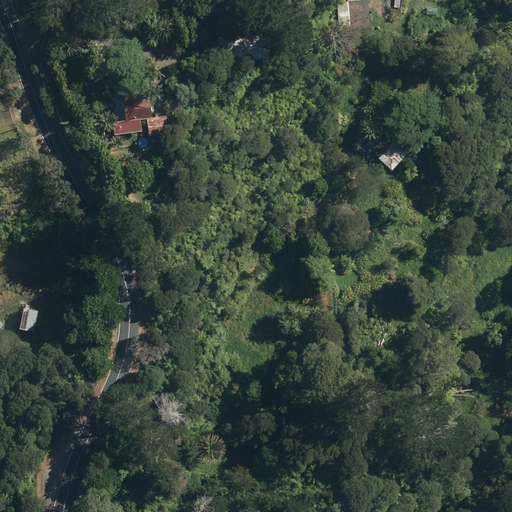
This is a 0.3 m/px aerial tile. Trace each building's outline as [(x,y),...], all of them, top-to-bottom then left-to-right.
[(384,13),(384,0),(375,0),(375,13),(384,13)] [(218,54),(264,57),(265,33),(220,30),(218,54)] [(147,118),(150,135),(170,132),(167,114),(153,117),(150,96),(146,96),(145,90),(123,93),(127,119),(114,121),(115,134),(143,130),(141,118),(147,118)] [(380,157),(393,170),(410,151),(405,147),(412,139),(415,142),(422,134),(414,127),(408,134),(406,132),(397,142),(395,141),(380,157)] [(300,140),(311,146),(317,137),(305,131),(300,140)] [(356,143),(365,151),(375,141),(365,133),(356,143)]
